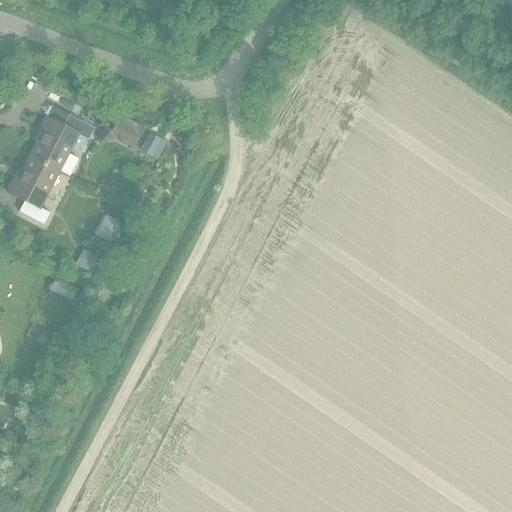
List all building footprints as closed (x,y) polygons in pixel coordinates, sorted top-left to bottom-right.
[(77,159),(66,154),(77,133),(87,139),(93,128),(68,115),(63,125),(46,116),(38,131),(42,133),(30,155),(58,170),(57,170),(68,176),(77,159)] [(110,132),(134,145),(143,128),(119,115),(110,132)] [(149,133),(140,150),(152,157),(154,154),(157,156),(163,145),(159,143),(161,139),(149,133)] [(57,170),(58,170),(30,155),(17,178),(14,176),(7,190),(24,199),(18,211),(43,224),(49,213),(38,207),(57,170)] [(97,258),(82,250),(75,264),(90,272),(97,258)] [(102,281),(110,267),(100,261),(92,275),(102,281)] [(54,279),(49,290),(71,300),(76,289),(54,279)]
